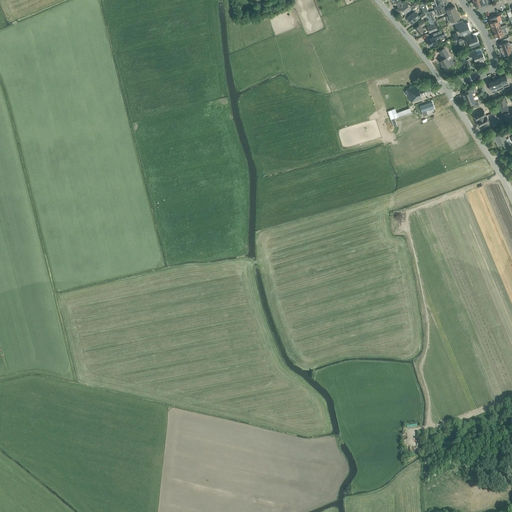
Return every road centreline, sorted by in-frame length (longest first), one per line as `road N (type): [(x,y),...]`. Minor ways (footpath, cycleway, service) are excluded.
road 1 (unclassified): [(511,199),(444,88)]
road 2 (track): [(410,444),(409,431),(511,399)]
